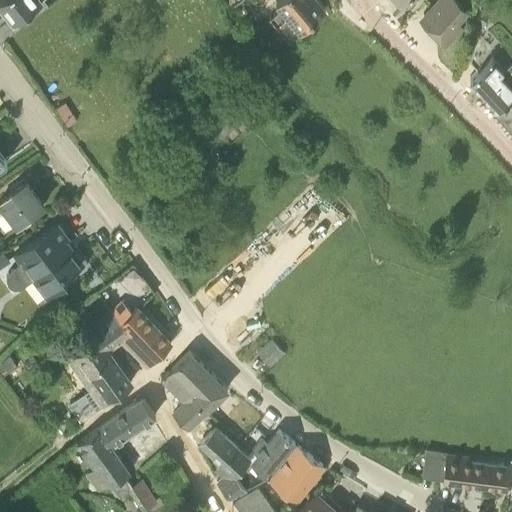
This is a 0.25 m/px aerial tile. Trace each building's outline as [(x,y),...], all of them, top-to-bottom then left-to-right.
[(0,0),(14,18),(36,0),(0,0)] [(280,0),(285,5),(301,24),(325,4),(321,0),(280,0)] [(445,37),(460,23),(453,16),(463,8),(455,0),(438,0),(423,14),(445,37)] [(474,18),(483,23),(489,13),(480,7),(474,18)] [(470,75),(497,105),(511,91),(511,58),(505,66),(480,38),(470,58),(479,67),(470,75)] [(511,91),(497,105),(511,122),(511,91)] [(18,223),(43,204),(26,180),(0,199),(18,223)] [(86,260),(68,237),(58,223),(35,239),(35,238),(15,253),(21,261),(10,269),(7,273),(6,278),(8,284),(12,287),(18,288),(23,285),(40,273),(53,291),(67,281),(64,277),(86,260)] [(0,265),(9,259),(2,249),(0,249),(0,265)] [(121,301),(112,310),(121,322),(156,356),(170,342),(137,309),(137,308),(136,307),(131,311),(121,301)] [(121,322),(112,310),(92,325),(101,337),(78,354),(80,357),(72,363),(101,404),(130,382),(107,351),(120,340),(148,364),(156,356),(121,322)] [(269,367),(284,354),(273,341),(258,353),(269,367)] [(188,426),(227,386),(188,351),(160,378),(185,401),(174,411),(188,426)] [(94,462),(96,461),(120,496),(130,490),(143,510),(157,501),(142,479),(133,485),(125,474),(129,471),(115,450),(111,444),(155,414),(145,399),(142,399),(132,403),(121,410),(79,440),(94,462)] [(229,495),(248,485),(235,472),(250,457),(247,455),(225,435),(218,429),(215,426),(201,441),(222,462),(216,467),(223,474),(218,480),(229,495)] [(235,472),(248,485),(268,474),(295,441),(279,428),(268,441),(262,437),(247,455),(250,457),(235,472)] [(295,511),(305,502),(298,497),(323,464),(297,444),(270,477),(273,480),(283,490),(278,496),(295,511)] [(444,480),(446,457),(426,455),(423,480),(444,483),(444,480)] [(509,488),(511,465),(446,457),(444,480),(509,488)] [(241,511),(265,511),(273,507),(258,484),(232,499),(241,511)] [(339,511),(327,500),(332,495),(322,485),(305,502),(295,511),(339,511)]
